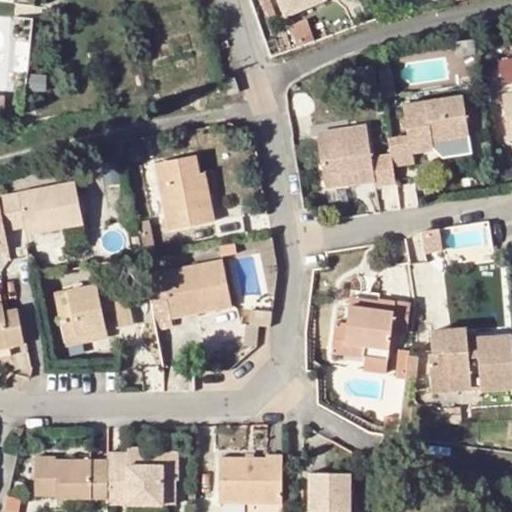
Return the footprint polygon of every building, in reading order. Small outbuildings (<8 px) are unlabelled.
[(322,0),(273,0),(280,19),(323,2),(322,0)] [(511,55),(500,57),(502,78),(511,77),(511,55)] [(235,75),(226,78),(230,93),(239,90),(235,75)] [(511,94),(502,96),(507,138),(511,137),(511,94)] [(405,135),(387,137),(389,155),(391,166),(413,163),(412,154),(433,151),(432,143),(468,138),(461,97),(401,106),(405,135)] [(391,166),(389,155),(371,157),(367,127),(318,134),(325,189),(373,182),(373,187),(394,184),(391,166)] [(218,222),(212,191),(205,193),(202,176),(199,157),(158,165),(171,232),(218,222)] [(208,174),(202,176),(205,193),(212,191),(208,174)] [(70,183),(0,197),(0,215),(4,232),(22,228),(24,236),(79,225),(70,183)] [(136,224),(142,257),(155,254),(148,222),(136,224)] [(434,232),(419,234),(422,255),(437,253),(434,232)] [(224,263),(162,274),(166,298),(170,321),(232,310),(224,263)] [(30,278),(34,298),(44,296),(41,276),(30,278)] [(110,302),(112,312),(115,330),(131,327),(124,282),(65,292),(70,318),(74,337),(104,333),(101,313),(99,303),(110,302)] [(166,298),(150,301),(156,332),(171,329),(170,321),(166,298)] [(349,298),(348,308),(379,311),(380,302),(349,298)] [(345,345),(390,350),(392,330),(396,301),(380,299),(380,302),(379,311),(348,308),(346,325),(334,324),(330,354),(344,356),(345,345)] [(413,302),(396,301),(392,330),(411,332),(413,302)] [(99,303),(101,313),(112,312),(110,302),(99,303)] [(0,343),(3,343),(4,349),(19,347),(13,311),(0,312),(0,343)] [(74,337),(70,318),(57,320),(62,346),(105,339),(104,333),(74,337)] [(480,394),(511,391),(511,354),(511,337),(467,342),(466,330),(431,334),(432,356),(428,356),(430,380),(470,376),(468,363),(476,362),(480,394)] [(386,375),(390,350),(345,345),(344,356),(364,358),(363,373),(386,375)] [(416,355),(408,354),(407,359),(405,378),(413,378),(416,355)] [(405,378),(407,359),(398,358),(394,386),(404,387),(405,378)] [(470,376),(430,380),(432,396),(471,392),(470,376)] [(449,411),(450,419),(464,418),(463,410),(449,411)] [(464,418),(450,419),(450,427),(464,426),(464,418)] [(127,507),(175,507),(175,482),(178,482),(178,453),(148,453),(148,449),(128,449),(128,456),(106,456),(106,461),(106,493),(126,493),(127,507)] [(106,493),(106,461),(53,462),(52,459),(32,460),(32,498),(51,498),(52,501),(89,501),(106,501),(106,493)] [(216,507),(280,507),(280,459),(265,459),(264,463),(218,463),(216,507)] [(350,511),(351,477),(309,477),(309,507),(308,511),(350,511)] [(16,511),(19,504),(4,501),(0,511),(16,511)] [(89,501),(52,501),(51,511),(74,511),(89,511),(89,501)]
